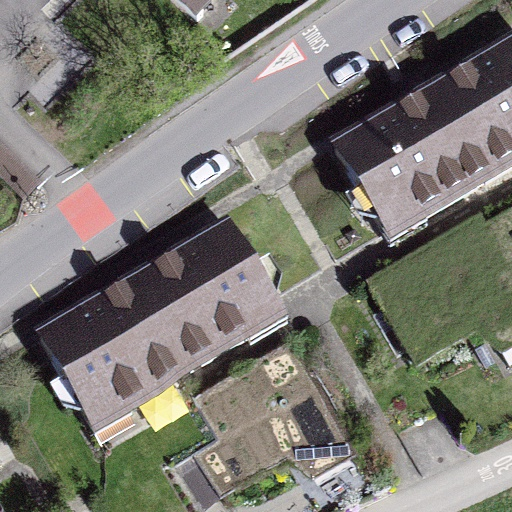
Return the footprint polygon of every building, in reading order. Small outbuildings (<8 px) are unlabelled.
[(176,0),(197,19),(200,15),(198,13),(210,0),(176,0)] [(511,51),(335,155),(381,234),(411,217),(421,223),(511,169),(511,51)] [(477,225),(511,285),(511,216),(485,233),(479,223),(477,225)] [(511,285),(477,225),(369,288),(415,366),(483,326),(507,367),(511,364),(511,285)] [(40,343),(86,423),(116,406),(126,411),(247,341),(246,329),(276,312),(230,232),(40,343)] [(289,351),(196,405),(217,442),(194,456),(218,497),(294,453),(303,468),(344,444),(289,351)] [(147,483),(163,511),(221,511),(200,475),(185,484),(176,467),(147,483)] [(121,498),(129,511),(163,511),(147,483),(121,498)] [(129,511),(121,498),(97,511),(129,511)]
